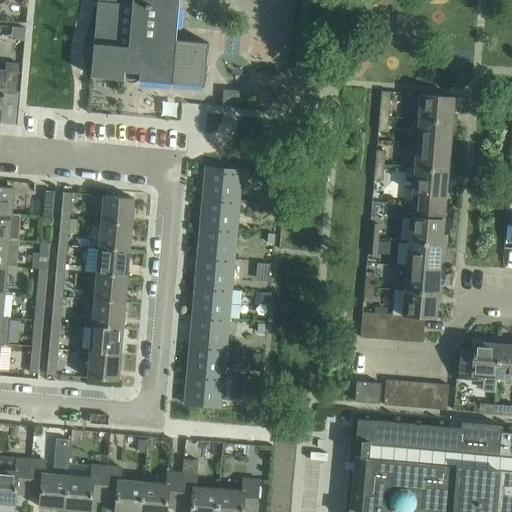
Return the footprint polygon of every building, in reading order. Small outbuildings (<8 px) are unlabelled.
[(97,0),(91,76),(124,79),(124,71),(139,72),(139,80),(171,83),(204,86),(208,43),(175,40),(178,0),(97,0)] [(12,27),(12,39),(24,40),(25,28),(12,27)] [(0,104),(2,104),(3,93),(16,94),(19,64),(5,63),(5,70),(0,69),(0,104)] [(223,107),(239,108),(240,93),(225,92),(223,107)] [(381,92),(379,116),(388,117),(389,104),(390,92),(381,92)] [(421,95),(419,119),(455,122),(455,113),(453,112),(454,98),(421,95)] [(379,116),(378,132),(387,132),(388,117),(379,116)] [(419,119),(416,143),(450,146),(451,132),(454,132),(455,122),(419,119)] [(416,143),(414,167),(451,170),(451,161),(449,161),(450,146),(416,143)] [(376,150),(375,165),(379,165),(384,165),(385,151),(376,150)] [(375,165),(374,180),(383,181),(384,165),(379,165),(375,165)] [(205,167),(203,195),(239,198),(242,170),(205,167)] [(418,195),(417,206),(443,208),(444,196),(446,196),(448,180),(450,180),(451,170),(414,167),(412,195),(418,195)] [(0,186),(0,213),(11,214),(13,188),(0,186)] [(270,187),(270,201),(284,201),(285,188),(270,187)] [(46,191),(44,217),(52,218),(55,191),(46,191)] [(63,192),(60,219),(69,219),(71,193),(63,192)] [(203,195),(200,225),(236,229),(239,198),(203,195)] [(103,196),(101,222),(131,225),(134,199),(103,196)] [(409,216),(407,242),(444,245),(445,236),(443,235),(444,220),(442,220),(443,208),(417,206),(416,217),(409,216)] [(0,239),(8,240),(17,241),(20,215),(11,214),(0,213),(0,239)] [(44,217),(42,243),(50,244),(52,218),(44,217)] [(60,219),(58,245),(66,245),(69,219),(60,219)] [(101,222),(99,248),(129,251),(131,225),(101,222)] [(370,224),(369,239),(378,239),(379,225),(370,224)] [(200,225),(198,254),(234,258),(236,229),(200,225)] [(268,234),(267,246),(275,246),(276,235),(268,234)] [(0,239),(0,265),(6,266),(8,240),(0,239)] [(378,240),(378,239),(369,239),(367,254),(377,255),(377,248),(380,249),(387,244),(387,241),(378,240)] [(407,242),(405,267),(439,269),(441,254),(443,254),(444,245),(407,242)] [(31,268),(39,269),(48,270),(50,244),(42,243),(41,252),(32,252),(31,268)] [(58,245),(56,270),(64,271),(66,245),(58,245)] [(99,248),(96,274),(127,276),(129,251),(99,248)] [(198,254),(195,284),(231,287),(234,258),(198,254)] [(258,263),(257,276),(269,277),(270,264),(258,263)] [(396,277),(395,289),(440,292),(440,284),(438,284),(439,269),(405,267),(404,277),(396,277)] [(39,269),(37,295),(45,296),(48,270),(39,269)] [(56,270),(53,297),(62,297),(64,271),(56,270)] [(366,272),(365,287),(374,287),(375,273),(366,272)] [(96,274),(94,300),(124,303),(127,276),(96,274)] [(195,284),(192,311),(229,313),(231,287),(195,284)] [(372,303),(374,287),(365,287),(363,303),(372,303)] [(403,290),(401,315),(413,316),(425,317),(435,318),(436,302),(439,302),(440,293),(403,290)] [(256,292),(255,304),(268,305),(269,293),(256,292)] [(37,295),(35,321),(43,322),(45,296),(37,295)] [(53,297),(51,323),(73,325),(73,324),(59,323),(62,297),(53,297)] [(94,300),(92,326),(122,329),(124,303),(94,300)] [(192,311),(190,341),(226,344),(229,313),(192,311)] [(360,337),(373,338),(375,313),(363,312),(360,337)] [(375,313),(373,338),(385,340),(387,314),(375,313)] [(387,314),(385,340),(397,341),(400,315),(387,314)] [(400,315),(397,341),(410,342),(413,316),(401,315),(400,315)] [(413,316),(410,342),(423,343),(425,317),(413,316)] [(35,321),(32,347),(41,348),(43,322),(35,321)] [(51,323),(49,348),(57,349),(59,332),(72,333),(73,325),(51,323)] [(258,323),(257,332),(265,333),(266,324),(258,323)] [(92,326),(89,352),(120,355),(122,329),(92,326)] [(190,341),(187,373),(223,375),(226,344),(190,341)] [(460,350),(458,372),(471,373),(471,375),(485,377),(483,391),(496,392),(497,378),(500,342),(490,341),(490,343),(474,342),(473,351),(460,350)] [(500,342),(497,378),(511,379),(511,345),(509,345),(509,343),(500,342)] [(32,347),(30,373),(38,374),(41,348),(32,347)] [(49,348),(46,375),(55,375),(57,349),(49,348)] [(89,352),(87,378),(117,381),(120,355),(89,352)] [(248,353),(247,366),(261,367),(262,354),(248,353)] [(187,373),(184,404),(220,407),(223,375),(187,373)] [(384,405),(396,406),(398,381),(386,380),(384,405)] [(398,381),(396,406),(410,407),(411,382),(398,381)] [(245,382),(244,394),(257,395),(258,383),(245,382)] [(381,384),(357,382),(355,401),(379,403),(381,384)] [(411,382),(410,407),(421,408),(423,383),(411,382)] [(423,383),(421,408),(433,409),(436,384),(423,383)] [(436,384),(433,409),(447,410),(449,385),(436,384)] [(478,413),(494,415),(495,404),(479,403),(478,413)] [(495,404),(494,415),(509,416),(510,406),(495,404)] [(349,511),(511,511),(511,432),(501,432),(501,426),(493,426),(481,425),(462,423),(462,428),(358,419),(356,443),(361,444),(360,456),(354,456),(354,464),(353,471),(349,511)] [(0,469),(0,503),(15,505),(16,495),(27,496),(30,460),(16,458),(15,471),(0,469)] [(143,482),(140,511),(166,511),(167,508),(179,509),(183,459),(182,459),(181,473),(169,472),(167,484),(143,482)] [(183,459),(179,509),(191,510),(190,511),(216,511),(219,488),(194,486),(197,460),(183,459)] [(30,460),(27,496),(40,497),(39,507),(65,509),(68,475),(44,473),(45,461),(30,460)] [(68,475),(65,509),(90,511),(91,501),(103,502),(106,466),(92,465),(91,477),(68,475)] [(106,466),(103,502),(115,503),(114,511),(140,511),(143,482),(120,480),(121,468),(106,466)] [(219,488),(216,511),(255,511),(259,480),(243,479),(242,490),(219,488)]
